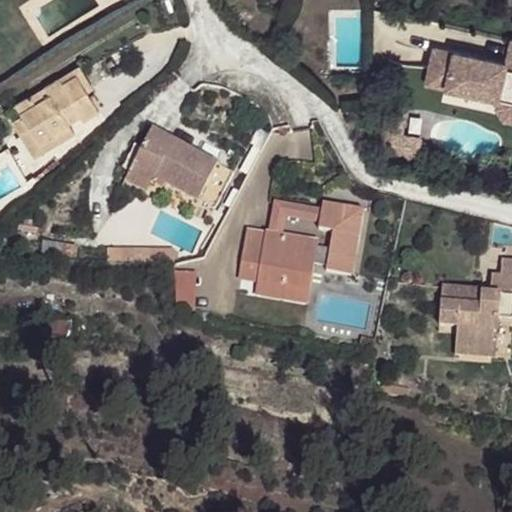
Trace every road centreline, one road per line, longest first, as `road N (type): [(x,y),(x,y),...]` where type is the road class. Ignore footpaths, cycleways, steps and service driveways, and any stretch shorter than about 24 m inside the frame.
road 1 (residential): [(511,212),(374,182),(326,120)]
road 2 (residential): [(191,0),(205,40),(250,61),(302,109),(326,120)]
road 3 (unknown): [(390,0),(440,24),(505,35)]
